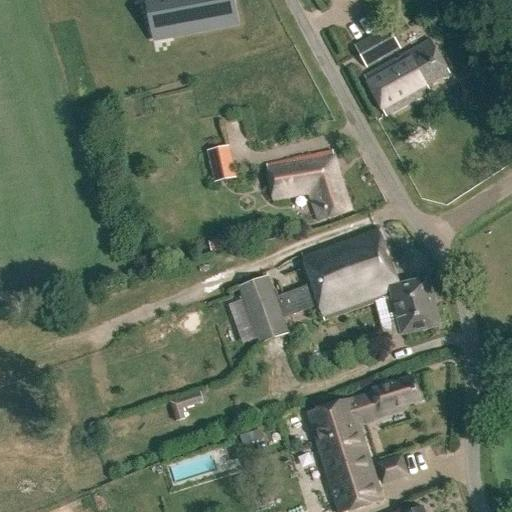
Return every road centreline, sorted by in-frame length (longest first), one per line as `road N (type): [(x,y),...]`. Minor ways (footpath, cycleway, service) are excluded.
road 1 (residential): [(483,511),(471,474),(462,304),(290,0)]
road 2 (track): [(405,206),(0,369)]
